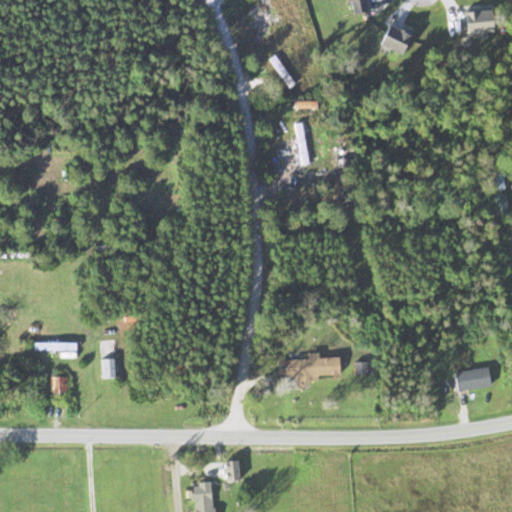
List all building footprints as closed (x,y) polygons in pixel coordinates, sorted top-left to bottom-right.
[(362,13),(361,0),(339,0),(340,13),(362,13)] [(490,33),(490,10),(456,11),(457,33),(490,33)] [(407,38),(383,23),(371,43),(396,57),(407,38)] [(306,164),(303,122),(292,123),(295,165),(306,164)] [(501,191),(499,167),(481,168),(483,192),(501,191)] [(503,193),(487,195),(490,218),(506,216),(503,193)] [(74,343),(30,343),(30,351),(74,351),(74,343)] [(303,359),(273,360),(274,380),(336,377),(335,358),(315,358),(315,354),(303,354),(303,359)] [(115,360),(98,360),(98,379),(115,379),(115,360)] [(450,372),(452,391),(488,388),(486,369),(450,372)] [(47,377),(47,401),(64,401),(64,377),(47,377)] [(0,477),(39,477),(39,469),(0,469),(0,477)] [(189,511),(210,511),(210,483),(190,483),(189,511)]
